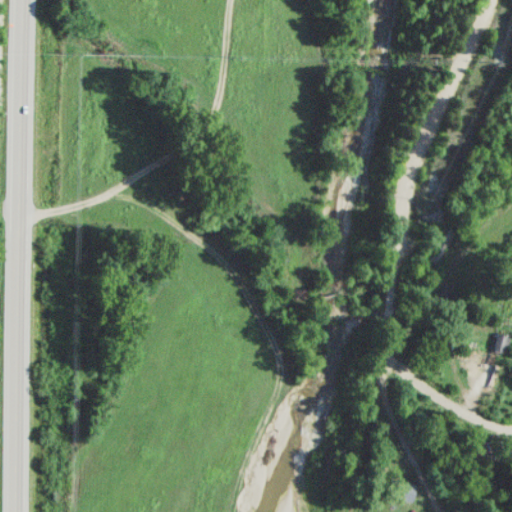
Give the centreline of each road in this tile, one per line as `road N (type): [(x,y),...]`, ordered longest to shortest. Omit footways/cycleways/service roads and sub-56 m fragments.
road 1 (residential): [(357,511),(380,344),(467,0)]
road 2 (primary): [(14,511),(22,0)]
